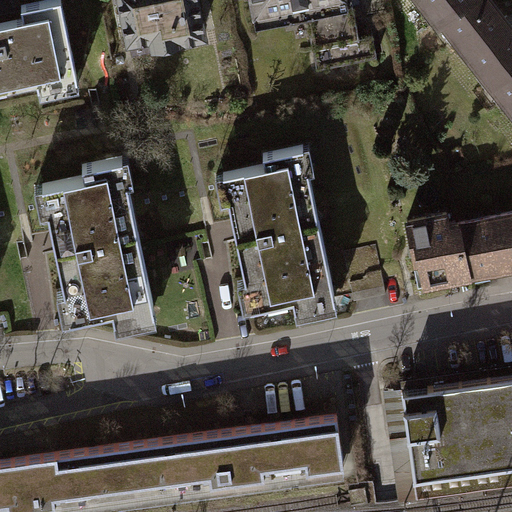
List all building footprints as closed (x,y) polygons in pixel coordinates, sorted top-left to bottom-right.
[(0,87),(34,81),(37,94),(76,86),(58,0),(48,0),(18,6),(20,16),(0,20),(0,87)] [(192,0),(117,0),(127,46),(199,30),(192,0)] [(246,0),(251,22),(299,13),(311,72),(375,58),(370,32),(356,35),(349,0),(246,0)] [(418,0),(436,23),(439,20),(465,0),(418,0)] [(465,0),(439,20),(490,83),(511,65),(511,28),(489,0),(465,0)] [(511,65),(490,83),(511,110),(511,65)] [(263,164),(213,174),(219,200),(227,198),(244,275),(250,274),(256,302),(292,294),(296,312),(335,303),(304,168),(311,169),(306,143),(261,153),(263,164)] [(78,173),(31,183),(37,211),(44,209),(60,289),(70,287),(75,312),(115,304),(118,321),(151,314),(123,180),(118,181),(113,155),(76,163),(78,173)] [(403,217),(410,259),(416,258),(420,278),(464,270),(455,221),(448,222),(446,209),(403,217)] [(511,209),(455,221),(464,270),(511,261),(511,209)] [(511,369),(442,380),(403,385),(415,475),(511,461),(511,369)] [(334,413),(96,446),(103,495),(341,462),(334,413)] [(0,509),(103,495),(96,446),(0,459),(0,509)]
